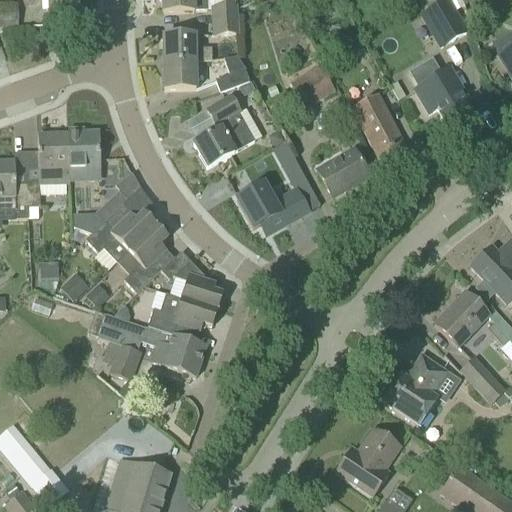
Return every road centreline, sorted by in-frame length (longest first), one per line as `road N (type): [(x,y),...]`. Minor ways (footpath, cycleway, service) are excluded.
road 1 (residential): [(336,332),(256,280),(157,190),(117,119),(103,61)]
road 2 (unclassified): [(336,332),(401,250),(511,169)]
road 3 (unclassified): [(262,467),(336,332)]
